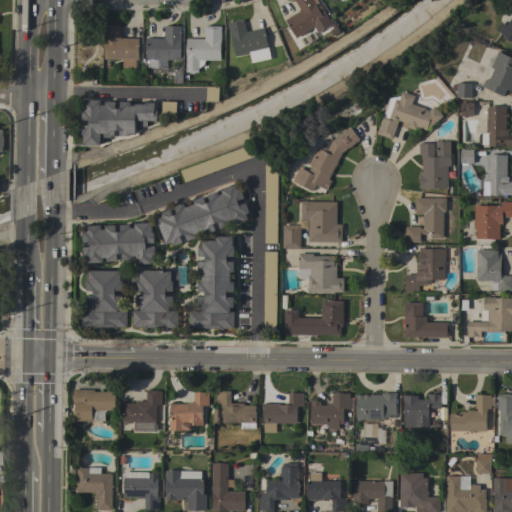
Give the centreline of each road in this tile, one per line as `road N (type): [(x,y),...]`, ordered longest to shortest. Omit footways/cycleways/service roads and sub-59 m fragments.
road 1 (tertiary): [(0,358),(511,361)]
road 2 (residential): [(375,189),(375,366)]
road 3 (primary): [(23,0),(23,175)]
